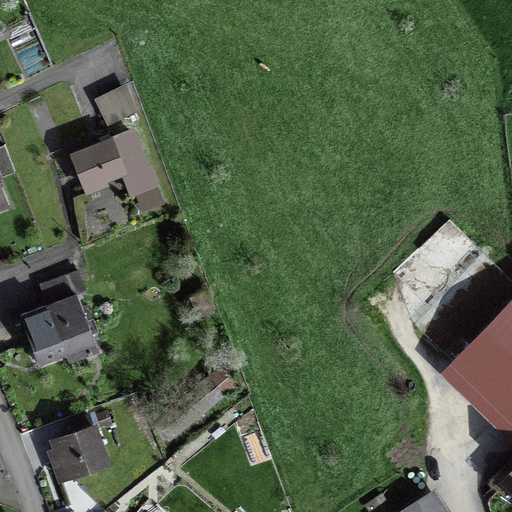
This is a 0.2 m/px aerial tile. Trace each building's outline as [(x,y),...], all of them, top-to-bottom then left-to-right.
[(139,109),(125,81),(94,96),(108,124),(139,109)] [(155,183),(160,181),(152,160),(148,161),(134,123),(70,147),(87,192),(109,184),(107,178),(122,173),(130,193),(134,191),(141,211),(162,203),(155,183)] [(0,178),(16,172),(4,143),(0,144),(0,178)] [(0,209),(10,206),(0,179),(0,209)] [(46,300),(20,310),(40,363),(66,353),(70,362),(100,350),(93,332),(100,329),(94,314),(87,316),(78,292),(88,288),(80,267),(40,282),(46,300)] [(511,294),(441,367),(511,433),(511,294)] [(173,437),(240,381),(223,361),(156,417),(173,437)] [(102,428),(113,424),(107,409),(96,413),(102,428)] [(46,447),(59,480),(112,460),(96,418),(49,436),(52,445),(46,447)] [(510,467),(500,477),(511,489),(511,461),(509,465),(510,467)] [(454,511),(436,483),(391,511),(454,511)]
